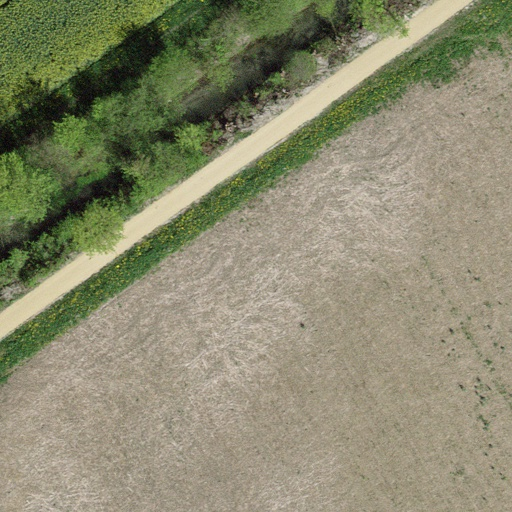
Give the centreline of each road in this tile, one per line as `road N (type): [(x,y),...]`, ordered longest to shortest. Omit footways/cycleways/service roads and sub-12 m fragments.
road 1 (track): [(0,328),(459,0)]
road 2 (track): [(250,0),(0,181)]
